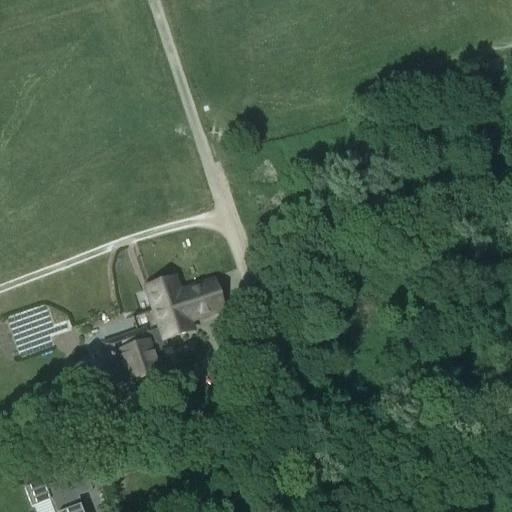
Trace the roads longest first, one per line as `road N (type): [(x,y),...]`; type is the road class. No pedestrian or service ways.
road 1 (unclassified): [(325,510),(152,0)]
road 2 (unclassified): [(325,510),(397,478),(511,445)]
